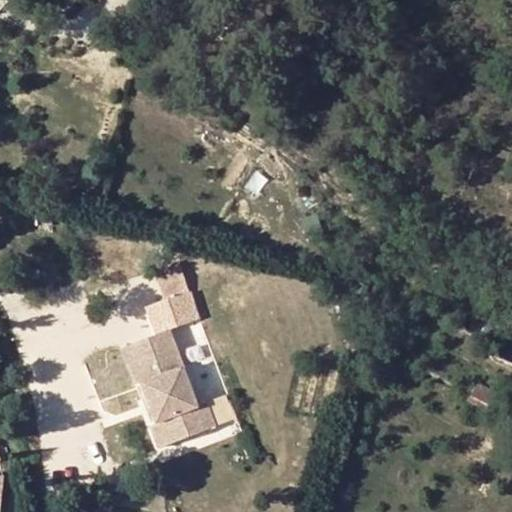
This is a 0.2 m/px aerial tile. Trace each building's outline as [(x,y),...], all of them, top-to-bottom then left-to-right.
[(188,293),(177,268),(157,276),(167,301),(188,293)] [(186,300),(147,314),(157,340),(170,334),(196,324),(186,300)] [(157,340),(124,353),(131,370),(176,350),(170,334),(157,340)] [(149,383),(184,370),(176,350),(131,370),(138,388),(149,383)] [(194,411),(198,409),(184,370),(149,383),(164,421),(152,425),(162,451),(203,434),(194,411)] [(149,383),(138,388),(152,425),(164,421),(149,383)] [(478,388),(470,402),(486,411),(494,397),(478,388)] [(206,406),(198,409),(194,411),(203,434),(214,430),(206,406)] [(83,508),(85,511),(100,511),(101,511),(93,500),(83,508)]
